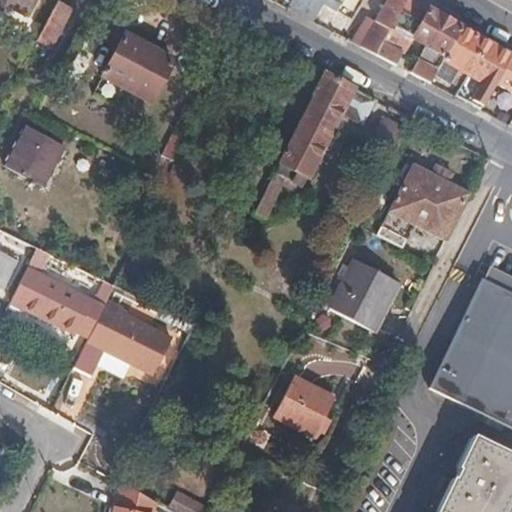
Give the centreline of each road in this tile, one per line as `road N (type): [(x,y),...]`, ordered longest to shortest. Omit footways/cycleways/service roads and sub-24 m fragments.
road 1 (tertiary): [(222,0),(511,153)]
road 2 (residential): [(0,408),(54,440),(15,511)]
